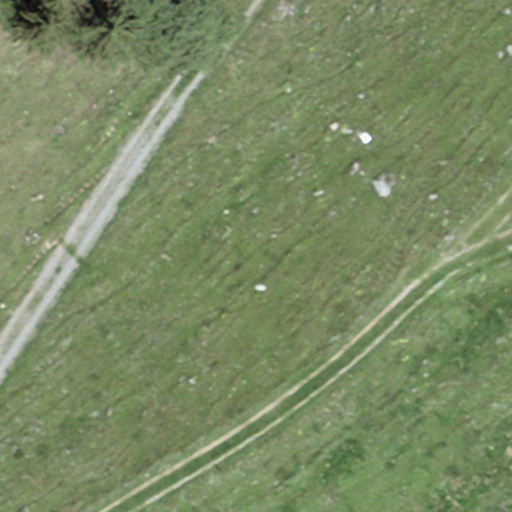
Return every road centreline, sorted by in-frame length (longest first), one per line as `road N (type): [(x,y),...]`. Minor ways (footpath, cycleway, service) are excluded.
road 1 (track): [(113,511),(261,425),(450,264),(511,237)]
road 2 (track): [(0,361),(236,0)]
